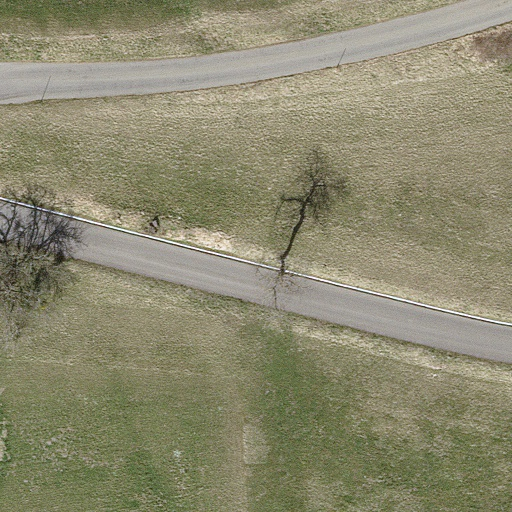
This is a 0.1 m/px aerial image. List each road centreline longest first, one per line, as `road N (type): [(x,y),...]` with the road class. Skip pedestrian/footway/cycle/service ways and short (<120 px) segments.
road 1 (unclassified): [(511,348),(0,224)]
road 2 (unclassified): [(0,86),(234,70),(362,47),(511,5)]
